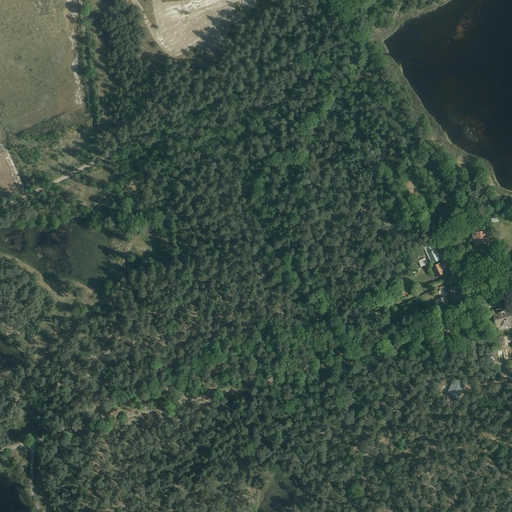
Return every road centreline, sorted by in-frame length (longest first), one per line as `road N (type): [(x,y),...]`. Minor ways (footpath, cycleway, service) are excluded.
road 1 (unknown): [(476,314),(418,222),(383,220),(344,183),(299,174),(268,379)]
road 2 (track): [(93,161),(313,52),(309,36)]
